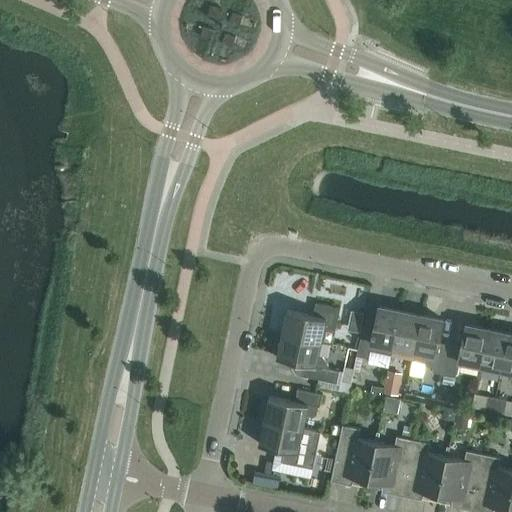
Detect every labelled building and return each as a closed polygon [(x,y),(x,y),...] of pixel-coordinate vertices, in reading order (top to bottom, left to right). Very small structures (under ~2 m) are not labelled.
[(281,333),(320,341),(323,327),(335,330),(339,307),(315,302),(312,314),(286,309),(281,333)] [(392,346),(400,311),(378,306),(372,332),(361,330),(356,355),(368,357),(369,350),(390,355),(392,346)] [(363,312),(351,310),(349,318),(361,320),(363,312)] [(400,311),(392,346),(390,355),(411,359),(421,315),(400,311)] [(443,373),(448,348),(437,346),(442,320),(421,315),(411,359),(411,360),(425,363),(424,365),(432,366),(431,371),(443,373)] [(459,351),(448,348),(443,373),(455,375),(458,360),(479,364),(487,329),(465,324),(459,351)] [(508,333),(487,329),(479,364),(500,368),(508,333)] [(320,341),(281,333),(276,357),(302,363),(300,375),(336,382),(339,370),(327,368),(328,365),(322,356),(318,355),(320,341)] [(511,334),(508,333),(500,368),(511,371),(509,381),(511,381),(511,334)] [(386,378),(383,392),(398,395),(401,381),(386,378)] [(268,395),(263,419),(302,427),(305,415),(310,416),(316,414),(317,406),(319,406),(321,394),(297,388),(294,401),(268,395)] [(495,397),(487,396),(484,408),(492,410),(495,397)] [(506,400),(495,397),(492,410),(504,412),(506,400)] [(456,409),(444,407),(442,419),(453,421),(456,409)] [(470,414),(457,412),(455,423),(468,425),(470,414)] [(319,431),(302,427),(263,419),(258,443),(284,449),(281,461),(312,467),(319,431)] [(368,479),(375,441),(357,438),(359,428),(342,424),(330,480),(351,485),(355,476),(368,479)] [(403,425),(401,435),(411,437),(413,427),(403,425)] [(375,441),(368,479),(381,482),(381,491),(401,495),(413,439),(396,435),(394,445),(375,441)] [(413,439),(401,495),(421,499),(425,491),(438,493),(445,456),(427,452),(429,442),(413,439)] [(471,510),(482,454),(466,450),(458,442),(448,446),(446,456),(445,456),(438,493),(451,496),(451,506),(471,510)] [(482,454),(471,510),(481,511),(491,511),(495,505),(508,508),(511,487),(511,469),(497,467),(499,457),(482,454)]
